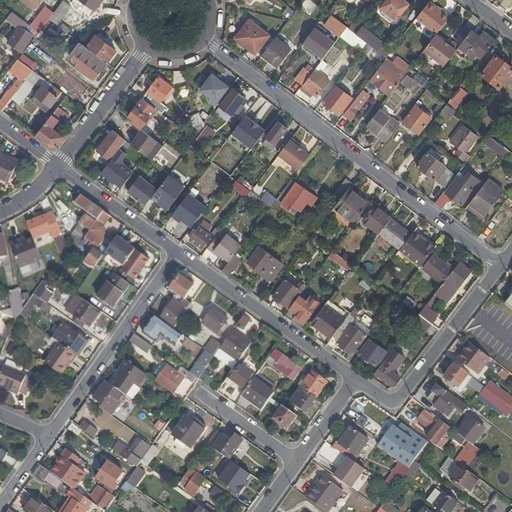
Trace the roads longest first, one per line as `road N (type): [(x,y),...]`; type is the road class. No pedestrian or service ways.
road 1 (residential): [(496,270),(209,42)]
road 2 (residential): [(49,434),(177,254)]
road 3 (residential): [(177,254),(353,383)]
road 4 (residential): [(496,270),(402,397)]
road 5 (residential): [(57,166),(177,254)]
road 6 (residential): [(143,52),(57,166)]
